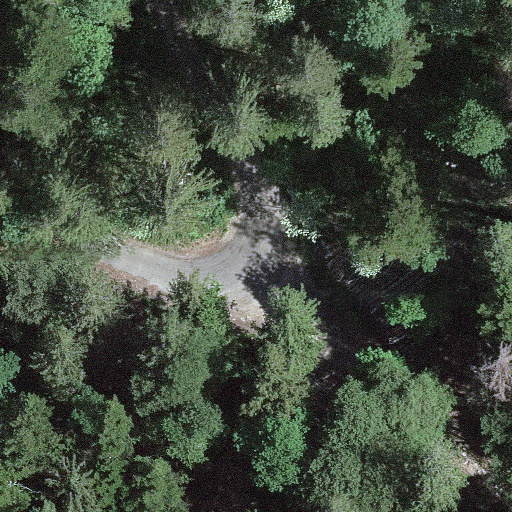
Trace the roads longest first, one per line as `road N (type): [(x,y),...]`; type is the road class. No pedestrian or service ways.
road 1 (unclassified): [(0,200),(191,290),(250,284),(260,237),(172,0)]
road 2 (track): [(250,284),(452,427),(511,486)]
